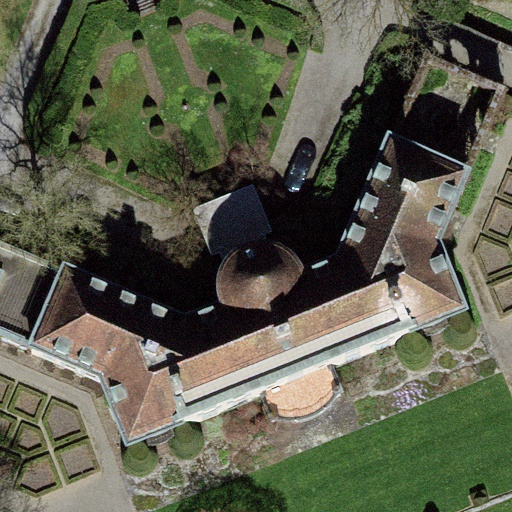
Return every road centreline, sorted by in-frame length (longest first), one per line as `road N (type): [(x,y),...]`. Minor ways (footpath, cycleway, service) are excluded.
road 1 (track): [(0,182),(113,211),(218,225),(306,179),(339,121),(349,13)]
road 2 (track): [(64,0),(0,150)]
